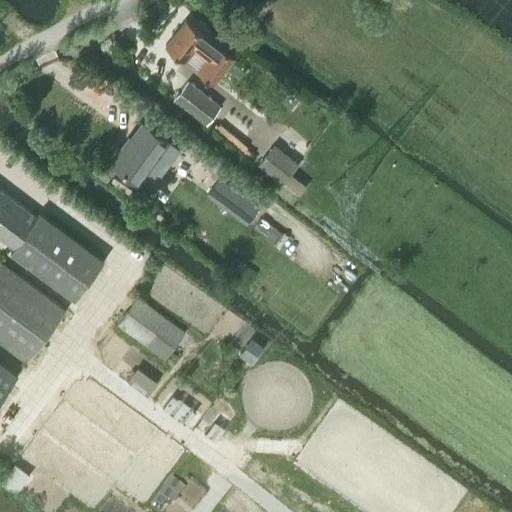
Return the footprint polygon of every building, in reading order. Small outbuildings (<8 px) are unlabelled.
[(194,48),(206,57),(196,70),(214,84),(235,57),(217,44),(204,34),(205,33),(186,18),(165,44),(184,60),(194,48)] [(187,79),(173,97),(172,98),(206,124),(220,105),(187,79)] [(168,140),(142,121),(123,148),(121,147),(110,161),(138,181),(168,140)] [(258,164),(284,183),(300,162),(274,143),(258,164)] [(208,194),(222,204),(247,222),(259,205),(220,177),(208,194)] [(0,235),(13,246),(36,215),(0,188),(0,235)] [(41,211),(11,251),(75,298),(105,258),(41,211)] [(0,340),(28,361),(66,309),(0,259),(0,340)] [(185,331),(136,296),(117,323),(166,358),(185,331)] [(0,398),(4,392),(18,374),(0,360),(0,398)] [(241,364),(228,384),(237,389),(250,369),(241,364)] [(154,401),(179,419),(188,406),(164,388),(154,401)] [(53,438),(39,457),(51,466),(65,446),(53,438)] [(178,486),(169,480),(157,496),(166,503),(178,486)]
